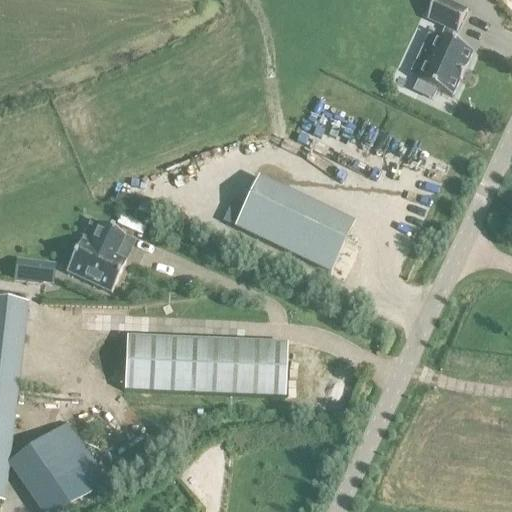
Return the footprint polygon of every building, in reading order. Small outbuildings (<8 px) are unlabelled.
[(474,54),(454,44),(468,14),(438,0),(428,21),(447,30),(443,40),(441,39),(439,43),(430,39),(413,76),(422,81),(416,93),(433,101),(437,92),(453,100),(461,83),(462,83),(467,71),(466,71),(474,54)] [(256,186),(234,231),(331,277),(352,232),(256,186)] [(115,259),(124,238),(98,226),(88,247),(80,243),(66,275),(111,296),(126,264),(115,259)] [(56,267),(17,262),(14,282),(54,287),(56,267)] [(0,302),(0,504),(5,505),(28,305),(0,302)] [(287,347),(125,341),(123,393),(285,400),(287,347)] [(67,428),(11,466),(39,511),(58,511),(103,481),(67,428)]
